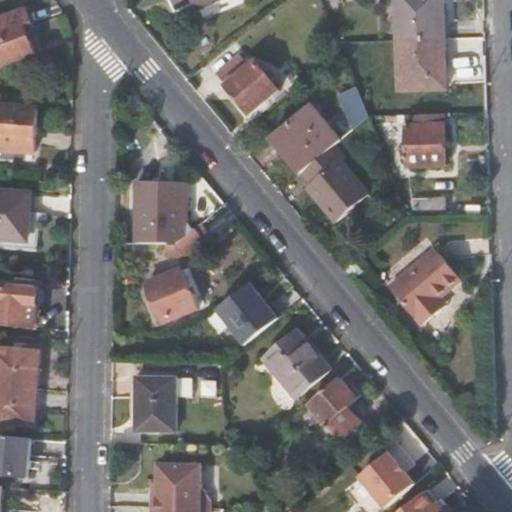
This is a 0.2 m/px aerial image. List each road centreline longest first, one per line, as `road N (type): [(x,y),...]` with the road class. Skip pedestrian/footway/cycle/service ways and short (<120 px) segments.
road 1 (residential): [(97,13),(499,492)]
road 2 (residential): [(97,13),(88,511)]
road 3 (residential): [(507,0),(511,127)]
